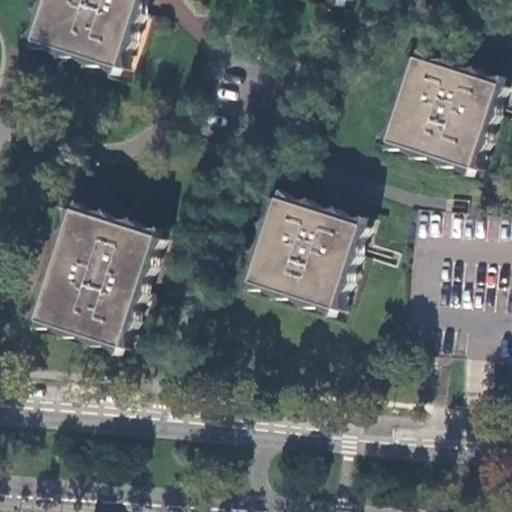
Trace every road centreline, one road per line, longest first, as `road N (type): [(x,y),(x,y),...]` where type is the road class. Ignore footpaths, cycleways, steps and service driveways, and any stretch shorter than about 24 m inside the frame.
road 1 (unclassified): [(157,425),(255,124)]
road 2 (tertiary): [(0,488),(274,510)]
road 3 (tertiary): [(511,455),(275,435)]
road 4 (tertiary): [(157,425),(0,412)]
